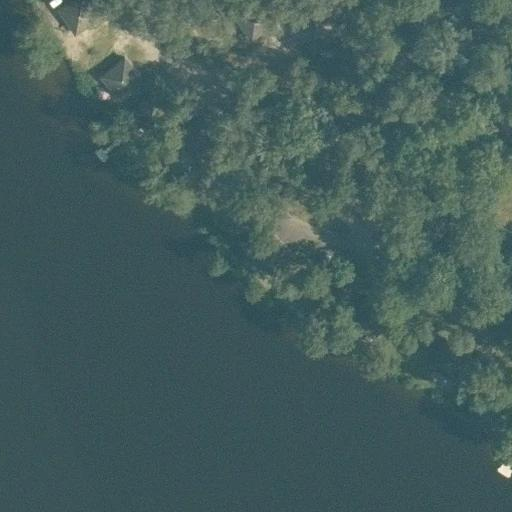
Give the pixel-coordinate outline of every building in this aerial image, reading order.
[(91,0),(65,0),(58,5),(76,32),(102,15),(91,0)] [(261,0),(252,0),(233,14),(252,39),(277,21),(261,0)] [(356,0),(363,12),(384,0),(356,0)] [(475,26),(497,45),(511,27),(511,19),(494,4),(475,26)] [(420,15),(395,34),(412,57),(437,38),(420,15)] [(347,39),(320,54),(336,82),(362,67),(347,39)] [(125,54),(101,75),(121,99),(145,78),(125,54)] [(154,88),(131,109),(153,133),(176,111),(154,88)] [(339,111),(315,132),(335,156),(360,135),(339,111)] [(202,113),(176,133),(195,158),(220,138),(202,113)] [(366,158),(343,180),(366,202),(388,180),(366,158)] [(441,178),(418,200),(439,223),(463,201),(441,178)] [(274,231),(252,254),(274,275),(296,252),(274,231)] [(440,257),(465,278),(485,254),(460,233),(440,257)] [(314,271),(292,293),(315,315),(337,293),(314,271)] [(511,272),(498,294),(511,302),(511,272)] [(366,292),(349,320),(375,337),(393,309),(366,292)] [(446,334),(429,362),(455,379),(473,350),(446,334)] [(511,382),(505,378),(487,405),(511,421),(511,382)]
